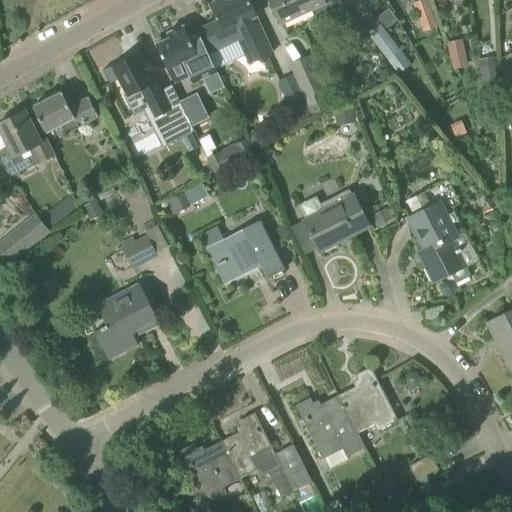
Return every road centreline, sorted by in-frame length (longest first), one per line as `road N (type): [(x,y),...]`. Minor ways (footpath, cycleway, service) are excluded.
road 1 (residential): [(511,477),(451,365),(368,324),(323,322),(227,363),(76,448)]
road 2 (residential): [(0,79),(150,0)]
road 3 (residential): [(76,448),(0,341)]
